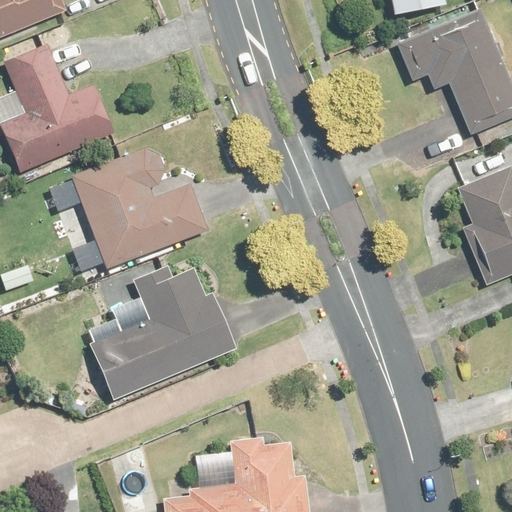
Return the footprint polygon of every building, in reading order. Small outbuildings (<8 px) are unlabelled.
[(0,0),(0,31),(56,8),(52,0),(0,0)] [(383,0),(386,12),(436,3),(435,0),(383,0)] [(445,81),(466,132),(511,113),(511,93),(476,4),(386,40),(403,80),(424,72),(430,87),(445,81)] [(0,63),(21,113),(0,121),(0,136),(15,172),(108,132),(87,83),(63,93),(43,44),(0,62),(0,63)] [(65,177),(100,267),(200,229),(184,187),(146,201),(140,187),(152,183),(158,168),(152,155),(139,149),(65,177)] [(457,228),(482,287),(511,274),(511,183),(505,167),(453,188),(468,224),(457,228)] [(147,321),(84,346),(105,398),(229,349),(206,292),(199,295),(189,270),(167,279),(163,269),(131,281),(147,321)] [(158,499),(159,511),(302,511),(298,477),(291,477),(286,439),(260,442),(259,436),(224,440),(229,484),(184,489),(185,496),(158,499)]
